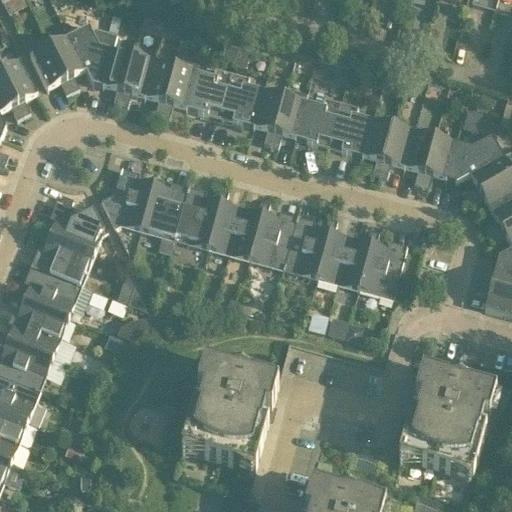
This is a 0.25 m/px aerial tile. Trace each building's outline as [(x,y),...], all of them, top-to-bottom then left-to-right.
[(27,9),(22,0),(20,0),(17,2),(21,11),(27,9)] [(495,14),(499,0),(468,0),(467,7),(495,14)] [(511,0),(499,0),(495,14),(511,18),(511,0)] [(173,44),(177,27),(146,20),(142,38),(173,44)] [(95,34),(91,36),(89,32),(69,42),(86,77),(85,77),(92,90),(102,93),(112,56),(117,40),(95,34)] [(49,42),(45,44),(72,98),(79,95),(73,83),(85,77),(86,77),(69,42),(53,50),(49,42)] [(72,98),(45,44),(41,46),(45,54),(29,62),(46,96),(60,90),(65,102),(72,98)] [(129,60),(112,56),(102,93),(116,97),(112,109),(120,111),(136,53),(131,52),(129,60)] [(140,54),(136,53),(120,111),(127,113),(131,101),(144,104),(154,67),(138,63),(140,54)] [(171,72),(154,67),(144,104),(158,108),(154,121),(162,123),(177,64),(173,63),(171,72)] [(182,66),(177,64),(162,123),(169,125),(172,112),(186,116),(196,78),(179,74),(182,66)] [(0,67),(0,66),(0,76),(23,123),(30,119),(24,107),(37,101),(20,66),(4,74),(0,67)] [(212,83),(196,78),(186,116),(207,121),(209,115),(221,118),(232,79),(215,74),(212,83)] [(0,119),(10,114),(16,126),(23,123),(0,76),(0,119)] [(249,84),(232,79),(221,118),(233,121),(232,128),(253,134),(263,96),(247,92),(249,84)] [(280,101),(263,96),(253,134),(267,137),(263,150),(271,152),(286,94),(282,93),(280,101)] [(291,95),(286,94),(271,152),(278,154),(281,141),(295,145),(305,108),(288,103),(291,95)] [(321,112),(305,108),(295,145),(316,151),(318,144),(330,147),(341,109),(324,104),(321,112)] [(492,128),(501,131),(511,134),(511,109),(499,106),(492,128)] [(358,113),(341,109),(330,147),(342,151),(340,157),(362,163),(372,126),(356,122),(358,113)] [(481,136),(485,116),(470,113),(466,133),(481,136)] [(389,130),(372,126),(362,163),(376,167),(372,180),(379,182),(395,123),(391,122),(389,130)] [(400,125),(395,123),(379,182),(387,184),(390,171),(404,175),(414,137),(397,133),(400,125)] [(430,142),(414,137),(404,175),(417,178),(414,191),(421,193),(437,135),(433,134),(430,142)] [(432,182),(445,186),(455,149),(439,144),(441,136),(437,135),(421,193),(428,195),(432,182)] [(469,181),(503,161),(491,142),(472,153),(455,149),(445,186),(456,189),(469,181)] [(0,166),(5,169),(8,162),(0,158),(0,146),(1,144),(0,143),(0,166)] [(465,199),(468,206),(511,181),(511,175),(511,176),(503,161),(469,181),(476,193),(465,199)] [(120,232),(140,238),(153,190),(121,181),(122,175),(120,175),(113,201),(101,207),(115,235),(120,232)] [(491,218),(511,206),(511,181),(468,206),(472,213),(484,206),(491,218)] [(140,238),(174,247),(188,193),(187,193),(185,199),(153,190),(140,238)] [(188,193),(174,247),(208,256),(220,208),(216,207),(188,199),(190,193),(188,193)] [(219,195),(216,207),(220,208),(208,256),(228,262),(241,214),(225,209),(228,198),(219,195)] [(62,200),(59,208),(70,212),(73,204),(62,200)] [(511,206),(491,218),(497,230),(486,237),(490,244),(511,230),(511,206)] [(49,242),(95,261),(102,241),(107,239),(93,211),(81,217),(70,212),(59,208),(56,207),(55,209),(61,211),(49,242)] [(228,262),(249,267),(262,219),(267,221),(270,209),(261,207),(257,218),(241,214),(228,262)] [(283,276),(297,223),(296,222),(294,228),(267,221),(262,219),(249,267),(283,276)] [(283,276),(316,285),(329,238),(325,236),(297,229),(298,223),(297,223),(283,276)] [(329,238),(316,285),(337,291),(350,243),(334,239),(337,227),(328,225),(325,236),(329,238)] [(511,256),(511,255),(511,230),(490,244),(494,250),(505,244),(511,255),(511,256)] [(337,291),(358,297),(371,249),(376,250),(379,239),(369,236),(366,248),(350,243),(337,291)] [(30,271),(30,272),(82,293),(95,261),(49,242),(36,273),(30,271)] [(403,258),(376,250),(371,249),(358,297),(393,306),(407,253),(405,252),(403,258)] [(499,263),(496,273),(511,277),(511,255),(511,256),(511,255),(499,263)] [(82,293),(30,272),(29,273),(35,276),(25,302),(23,307),(69,325),(82,293)] [(479,284),(477,291),(511,300),(511,277),(496,273),(492,287),(479,284)] [(117,305),(128,309),(127,310),(146,317),(134,292),(128,281),(126,281),(117,305)] [(511,300),(477,291),(475,298),(488,302),(484,316),(511,323),(511,300)] [(167,312),(171,300),(160,297),(157,309),(167,312)] [(23,307),(25,302),(13,298),(10,307),(21,311),(15,327),(61,345),(69,325),(23,307)] [(248,318),(250,311),(238,308),(240,302),(231,300),(228,310),(236,312),(235,315),(248,318)] [(316,317),(311,334),(350,343),(354,327),(316,317)] [(61,345),(15,327),(9,342),(0,339),(0,349),(5,351),(7,347),(53,366),(61,345)] [(7,347),(5,351),(0,364),(0,381),(40,398),(53,366),(7,347)] [(295,375),(301,350),(291,348),(285,372),(295,375)] [(195,404),(174,483),(201,491),(223,497),(248,503),(248,502),(255,477),(278,392),(277,392),(264,388),(261,388),(254,386),(231,379),(216,375),(204,372),(196,400),(195,404)] [(496,401),(422,380),(398,465),(401,466),(402,461),(423,466),(421,472),(449,480),(451,474),(471,480),(470,485),(472,486),(489,425),(484,424),(490,402),(495,403),(496,401)] [(40,398),(0,381),(0,419),(27,430),(40,398)] [(0,419),(0,442),(19,450),(27,430),(0,419)] [(19,450),(0,442),(0,465),(11,470),(19,450)] [(64,460),(79,466),(85,454),(69,447),(64,460)] [(0,499),(4,489),(18,495),(26,476),(11,470),(0,465),(0,499)] [(380,511),(311,493),(305,511),(380,511)] [(81,511),(86,501),(71,495),(66,506),(79,511),(81,511)]
